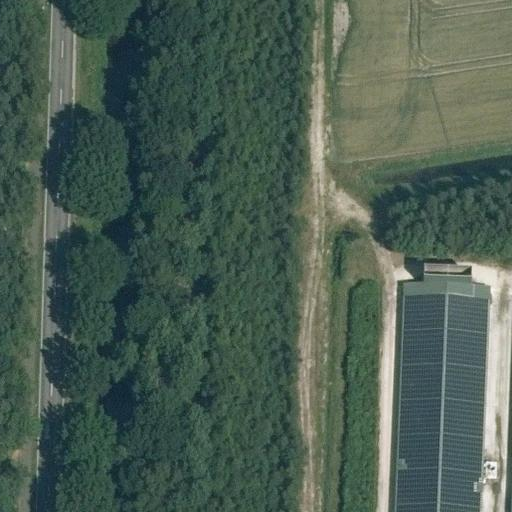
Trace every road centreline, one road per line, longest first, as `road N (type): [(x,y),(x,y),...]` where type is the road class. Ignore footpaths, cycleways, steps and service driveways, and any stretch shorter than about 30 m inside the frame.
road 1 (tertiary): [(46,511),(63,0)]
road 2 (track): [(317,195),(303,511)]
road 3 (track): [(323,0),(317,195),(361,221)]
